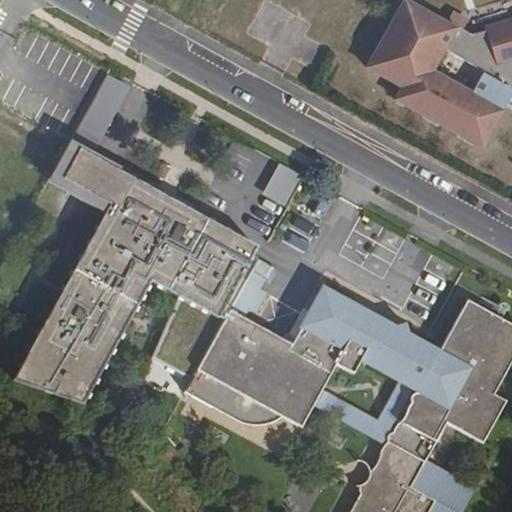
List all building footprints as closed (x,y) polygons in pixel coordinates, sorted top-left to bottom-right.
[(401,20),(410,5),(404,1),(391,25),(393,27),(398,18),(401,20)] [(511,23),(471,35),(440,18),(438,20),(410,5),(401,20),(398,18),(393,27),(391,25),(379,46),(382,47),(369,71),(401,89),(396,98),(405,103),(403,106),(423,116),(424,114),(439,122),(438,125),(457,136),(459,133),(484,146),(506,105),(511,103),(511,23)] [(369,71),(382,47),(379,46),(366,69),(369,71)] [(77,136),(100,145),(126,82),(103,73),(77,136)] [(439,122),(424,114),(423,116),(438,125),(439,122)] [(484,146),(459,133),(457,136),(482,149),(484,146)] [(98,200),(114,172),(81,152),(64,181),(98,200)] [(284,205),(300,173),(276,162),(261,195),(284,205)] [(247,257),(224,244),(229,235),(114,172),(98,200),(109,206),(12,382),(81,406),(127,272),(130,273),(167,294),(145,357),(190,381),(249,274),(246,272),(253,260),(247,257)] [(257,251),(229,235),(224,244),(247,257),(253,260),(257,251)] [(373,435),(386,442),(382,448),(379,455),(376,464),(369,472),(368,477),(366,481),(362,485),(360,486),(357,487),(358,495),(348,511),(461,511),(474,490),(424,463),(445,425),(482,446),(505,404),(491,396),(511,358),(511,328),(472,307),(460,310),(436,353),(407,337),(404,325),(376,333),(357,323),(358,319),(355,308),(322,289),(293,340),(301,344),(298,350),(242,319),(247,310),(255,314),(266,294),(258,290),(264,280),(250,272),(249,274),(190,381),(183,394),(214,411),(216,408),(241,422),(251,423),(259,422),(266,421),(272,418),(277,416),(279,415),(301,427),(315,402),(373,435)] [(348,511),(358,495),(357,487),(360,486),(362,485),(366,481),(368,477),(369,472),(376,464),(379,455),(382,448),(386,442),(373,435),(329,511),(348,511)]
